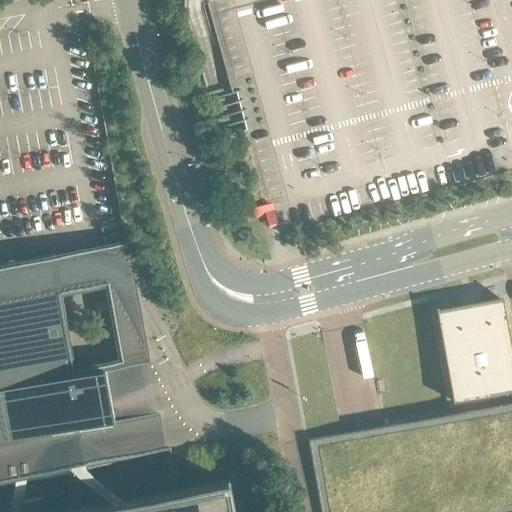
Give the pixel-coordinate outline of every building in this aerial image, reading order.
[(511,0),(211,0),(212,2),(208,3),(232,91),(236,91),(246,129),(230,134),(217,137),(253,269),(290,258),(511,198),(511,0)] [(0,482),(93,465),(87,428),(115,423),(111,404),(105,370),(77,375),(62,295),(55,253),(0,263),(0,482)] [(440,313),(438,314),(452,392),(454,401),(511,390),(511,345),(504,301),(502,302),(504,310),(468,317),(441,322),(440,313)] [(308,439),(321,511),(511,511),(511,401),(308,439)] [(235,511),(230,480),(62,511),(54,511),(235,511)]
